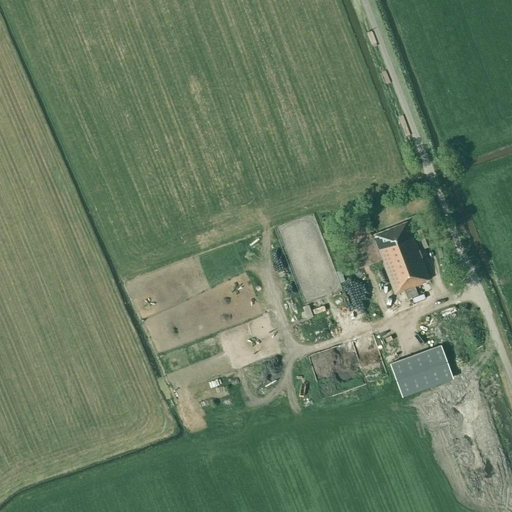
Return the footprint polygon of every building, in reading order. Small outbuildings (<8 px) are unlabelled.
[(374,232),(371,233),(394,295),(404,291),(407,299),(417,295),(414,287),(421,284),(421,283),(430,279),(408,222),(375,234),(374,232)] [(423,249),(432,246),(424,227),(415,231),(423,249)] [(310,302),(314,315),(326,311),(322,299),(310,302)] [(451,307),(443,311),(445,316),(453,311),(451,307)] [(442,366),(430,334),(384,352),(396,384),(442,366)] [(268,361),(249,370),(252,375),(271,367),(268,361)] [(223,383),(190,395),(192,401),(225,389),(223,383)]
